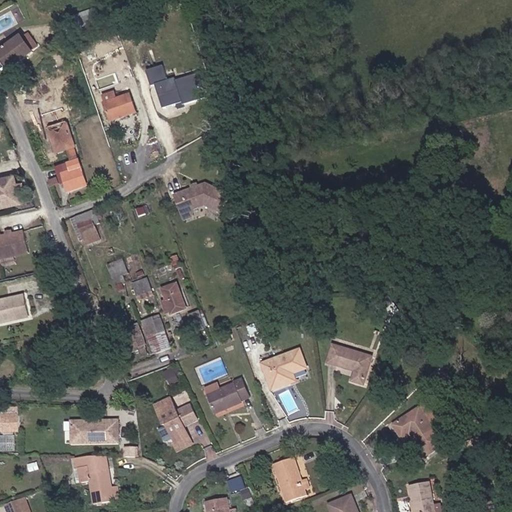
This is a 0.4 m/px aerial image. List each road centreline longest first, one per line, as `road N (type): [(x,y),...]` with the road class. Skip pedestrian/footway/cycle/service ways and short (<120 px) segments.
road 1 (residential): [(0,393),(71,397),(115,389),(0,91)]
road 2 (residential): [(177,511),(192,477),(302,426),(348,441),(385,511)]
